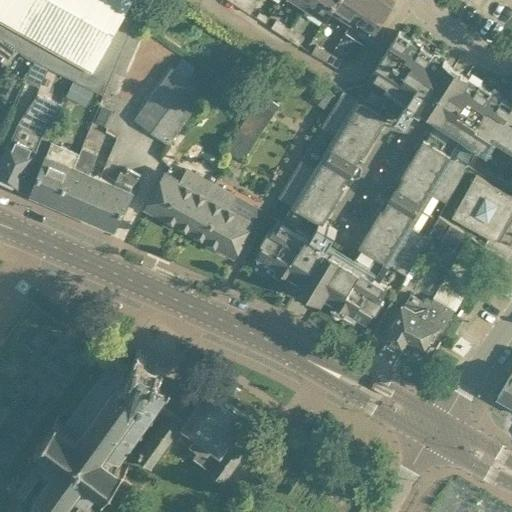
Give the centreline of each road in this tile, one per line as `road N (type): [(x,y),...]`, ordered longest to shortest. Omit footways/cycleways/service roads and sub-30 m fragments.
road 1 (tertiary): [(326,371),(0,224)]
road 2 (unclassified): [(406,0),(346,70),(334,71),(207,0)]
road 3 (unclassified): [(511,46),(497,60),(472,55),(410,0)]
road 4 (residential): [(439,421),(511,319)]
road 5 (tertiary): [(439,421),(379,387),(326,371)]
road 6 (tertiary): [(326,371),(428,437)]
